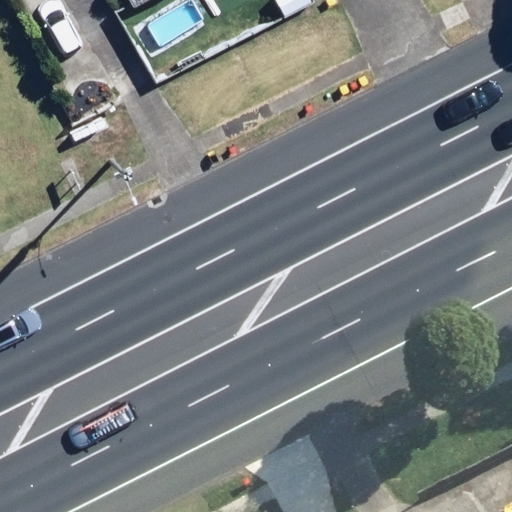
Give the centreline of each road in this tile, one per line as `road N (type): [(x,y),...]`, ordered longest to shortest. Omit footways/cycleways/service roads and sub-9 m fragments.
road 1 (primary): [(0,352),(511,91)]
road 2 (primary): [(511,251),(6,511)]
